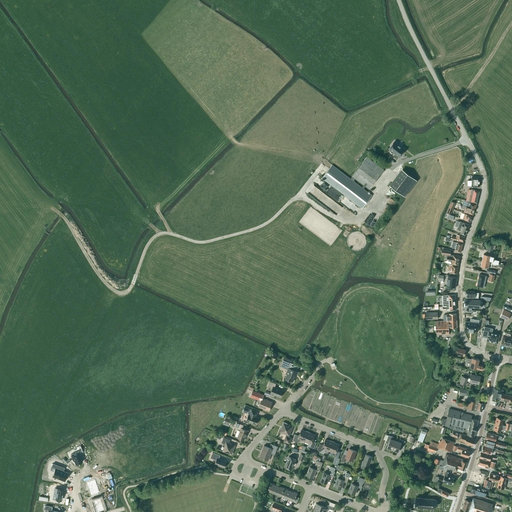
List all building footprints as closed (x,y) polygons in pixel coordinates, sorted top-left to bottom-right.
[(394,142),(389,148),(400,157),(405,150),(394,142)] [(355,179),(357,180),(369,189),(384,170),(367,157),(352,176),(352,177),(351,179),(332,165),(322,178),(362,209),(372,195),(353,181),(355,179)] [(403,170),(389,187),(403,198),(416,180),(403,170)] [(472,177),(472,180),(468,180),(467,186),(471,186),(479,187),(480,177),(472,177)] [(480,191),(471,189),(468,201),(471,201),(477,203),(480,191)] [(477,203),(471,201),(471,202),(464,200),(463,205),(475,209),(476,204),(477,203)] [(462,208),(465,209),(464,212),(473,215),(475,209),(463,205),(462,208)] [(470,222),(472,216),(464,214),(462,219),(470,222)] [(458,227),(457,229),(461,231),(460,233),(465,235),(469,225),(464,223),(460,221),(457,220),(455,226),(458,227)] [(461,252),(463,243),(457,242),(456,244),(452,243),(451,247),(455,248),(455,251),(461,252)] [(447,260),(452,261),(452,264),(458,265),(460,256),(450,255),(451,251),(442,249),(441,253),(448,254),(447,260)] [(495,264),(498,265),(498,264),(502,264),(502,263),(498,262),(499,260),(490,258),(491,256),(484,254),(482,260),(492,262),(492,261),(495,262),(495,264)] [(451,273),(457,274),(458,266),(449,265),(448,270),(451,271),(451,273)] [(492,274),(500,276),(501,270),(496,269),(491,268),(490,270),(487,269),(487,272),(492,274)] [(487,276),(479,274),(477,286),(484,287),(487,276)] [(448,276),(447,286),(450,287),(455,288),(457,277),(448,276)] [(447,306),(447,311),(456,310),(455,295),(446,295),(447,303),(442,303),(442,306),(447,306)] [(471,312),(471,307),(480,308),(482,305),(483,302),(480,300),(480,299),(465,298),(465,301),(464,301),(464,304),(465,304),(464,311),(468,311),(471,312)] [(503,309),(500,317),(507,320),(511,313),(503,309)] [(447,314),(447,321),(447,322),(451,322),(451,320),(456,320),(456,314),(447,314)] [(466,321),(464,330),(469,331),(471,331),(472,319),(471,319),(470,322),(466,321)] [(473,331),(477,332),(479,320),(472,319),(471,331),(473,331)] [(451,322),(447,322),(447,321),(436,321),(436,332),(439,332),(439,334),(449,334),(449,328),(457,327),(456,320),(451,320),(451,322)] [(501,344),(511,346),(511,336),(510,336),(510,334),(504,332),(503,335),(501,344)] [(499,335),(488,333),(487,341),(497,343),(499,335)] [(464,356),(466,350),(458,348),(453,347),(453,349),(457,351),(457,354),(464,356)] [(467,363),(470,364),(470,367),(482,370),(483,366),(479,365),(480,359),(472,358),(471,359),(468,358),(467,363)] [(290,367),(292,363),(283,360),(281,367),(288,370),(286,374),(287,374),(285,379),(293,382),(296,374),(296,375),(298,371),(290,368),(290,367)] [(467,381),(470,381),(470,382),(479,384),(481,376),(471,374),(470,378),(462,377),(461,383),(467,385),(467,381)] [(267,387),(272,389),(270,393),(280,397),(283,390),(275,387),(276,384),(269,381),(267,387)] [(511,398),(511,395),(502,393),(503,390),(495,388),(492,398),(499,400),(499,399),(511,402),(511,398)] [(253,391),(251,395),(253,396),(259,399),(261,399),(261,398),(262,394),(255,392),(253,391)] [(269,411),(272,402),(262,398),(259,407),(269,411)] [(469,404),(465,403),(464,408),(481,411),(484,401),(476,400),(476,402),(470,400),(469,404)] [(246,421),(255,424),(258,418),(255,417),(256,415),(258,412),(245,407),(243,412),(249,414),(246,421)] [(469,428),(470,424),(476,426),(478,420),(471,419),(472,416),(461,413),(461,411),(449,408),(448,415),(447,419),(442,418),(441,424),(445,425),(450,427),(450,428),(463,431),(464,427),(469,428)] [(237,438),(244,440),(246,434),(247,434),(248,431),(242,428),(244,425),(237,422),(234,428),(240,430),(237,438)] [(280,432),(289,435),(293,426),(287,424),(287,423),(283,422),(282,425),(283,425),(280,432)] [(476,426),(470,424),(469,428),(467,434),(474,436),(475,432),(476,432),(477,428),(476,428),(476,426)] [(422,443),(427,430),(422,428),(417,441),(422,443)] [(308,432),(301,430),(299,436),(295,434),(293,440),(297,442),(298,439),(305,441),(308,432)] [(314,448),(316,442),(312,441),(315,435),(308,432),(305,441),(311,444),(310,447),(314,448)] [(485,438),(495,441),(496,438),(501,440),(502,437),(487,433),(485,438)] [(459,441),(465,443),(474,446),(476,439),(461,434),(459,441)] [(289,444),(291,441),(292,438),(286,435),(283,441),(289,444)] [(394,437),(388,435),(386,441),(389,442),(387,447),(392,450),(396,441),(393,440),(394,437)] [(225,444),(223,451),(231,454),(235,445),(229,443),(230,440),(223,437),(221,443),(225,444)] [(442,438),(441,441),(440,441),(439,444),(431,441),(430,445),(450,453),(454,442),(442,438)] [(323,445),(319,444),(317,450),(321,451),(322,448),(329,451),(332,442),(326,439),(323,445)] [(400,446),(403,447),(405,441),(400,439),(399,442),(396,441),(392,450),(398,452),(400,446)] [(493,448),(494,444),(500,446),(501,446),(503,447),(504,444),(501,443),(485,439),(484,445),(493,448)] [(335,453),(334,456),(338,458),(341,452),(337,450),(339,444),(332,442),(329,451),(335,453)] [(264,445),(259,457),(268,460),(271,453),(275,455),(278,447),(270,444),(269,447),(264,445)] [(76,452),(71,454),(73,461),(74,460),(76,464),(82,461),(80,458),(81,457),(79,453),(83,452),(80,445),(74,448),(76,452)] [(481,451),(491,454),(492,451),(497,452),(498,450),(483,445),(481,451)] [(457,450),(462,451),(461,455),(468,457),(470,451),(467,451),(468,449),(458,446),(457,450)] [(344,462),(346,458),(352,461),(356,451),(349,448),(347,455),(343,453),(341,461),(344,462)] [(210,458),(216,460),(215,464),(224,468),(227,461),(219,459),(220,455),(212,452),(210,458)] [(490,461),(491,458),(496,459),(496,456),(481,452),(479,458),(490,461)] [(372,460),(371,459),(372,457),(366,454),(363,461),(360,460),(358,467),(363,469),(365,464),(369,466),(370,463),(371,462),(372,460)] [(442,466),(457,471),(458,468),(464,470),(467,462),(462,461),(463,459),(446,454),(442,466)] [(296,459),(289,456),(285,467),(291,469),(296,459)] [(490,461),(479,458),(477,466),(481,467),(482,465),(483,465),(482,467),(485,468),(485,466),(489,467),(490,461)] [(313,478),(316,471),(319,472),(322,463),(317,460),(314,468),(310,466),(307,475),(313,478)] [(56,461),(52,467),(56,469),(53,474),(64,481),(69,473),(65,471),(65,470),(64,469),(65,467),(66,468),(56,461)] [(320,481),(327,483),(329,476),(333,477),(335,472),(334,471),(335,468),(331,466),(328,473),(324,472),(320,481)] [(446,470),(445,475),(444,478),(439,477),(438,479),(443,481),(452,484),(454,478),(449,476),(450,471),(446,470)] [(345,471),(343,475),(342,479),(338,477),(334,486),(341,489),(343,481),(347,483),(349,477),(350,473),(345,471)] [(497,487),(504,489),(507,478),(511,479),(511,476),(511,474),(504,472),(503,476),(500,476),(497,487)] [(493,482),(495,482),(496,481),(497,482),(499,476),(490,473),(489,479),(493,480),(493,482)] [(363,483),(364,483),(366,479),(359,477),(356,484),(352,483),(348,492),(355,494),(357,487),(361,488),(363,483)] [(484,486),(491,488),(493,483),(493,482),(486,479),(484,486)] [(95,480),(87,483),(89,489),(97,486),(95,480)] [(276,485),(271,483),(267,491),(274,494),(277,486),(276,485)] [(487,492),(488,492),(490,488),(481,485),(480,489),(477,488),(472,487),(470,492),(485,497),(487,492)] [(97,486),(89,489),(91,495),(99,492),(97,486)] [(284,488),(281,487),(277,486),(274,494),(281,496),(284,488)] [(290,491),(288,490),(284,488),(281,496),(287,499),(290,491)] [(437,492),(440,493),(447,497),(447,496),(448,496),(449,494),(448,493),(449,493),(442,490),(442,489),(439,488),(437,492)] [(294,501),(297,493),(294,492),(290,491),(287,499),(294,501)] [(415,506),(432,508),(434,507),(436,505),(437,502),(435,500),(433,499),(416,497),(415,499),(414,500),(414,502),(414,503),(414,504),(415,504),(415,506)] [(100,498),(92,501),(94,507),(102,505),(100,498)] [(493,504),(473,498),(472,501),(465,499),(464,503),(463,505),(462,509),(470,511),(491,511),(492,508),(492,507),(493,504)] [(279,511),(278,511),(287,511),(281,509),(282,507),(274,503),(272,508),(279,511)]
